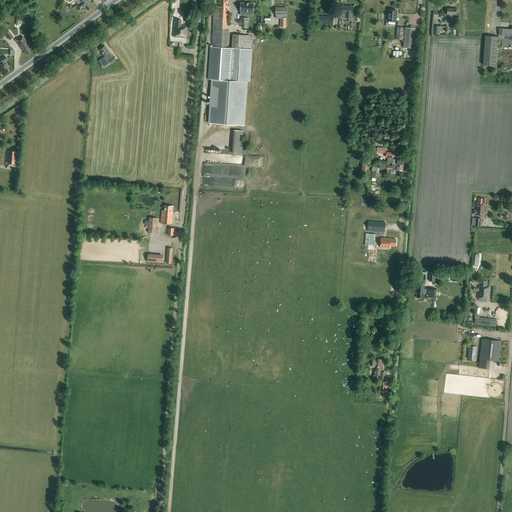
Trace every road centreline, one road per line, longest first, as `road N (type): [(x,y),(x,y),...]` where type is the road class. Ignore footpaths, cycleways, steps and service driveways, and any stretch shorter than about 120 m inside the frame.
road 1 (unclassified): [(0,111),(154,0)]
road 2 (secondary): [(0,84),(116,0)]
